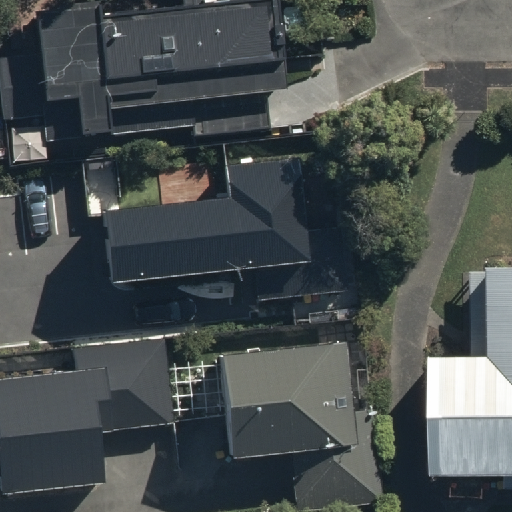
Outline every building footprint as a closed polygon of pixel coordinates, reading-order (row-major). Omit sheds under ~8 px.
[(282,0),(129,0),(45,10),(58,123),(293,97),(282,0)] [(231,199),(106,212),(113,282),(313,261),(302,156),(228,164),(231,199)] [(419,353),(418,470),(511,471),(511,261),(480,261),(479,353),(419,353)] [(217,335),(229,456),(296,449),(302,505),(384,497),(374,395),(348,398),(341,323),(217,335)] [(75,353),(0,361),(0,468),(3,491),(104,479),(98,429),(171,421),(161,332),(74,342),(75,353)]
